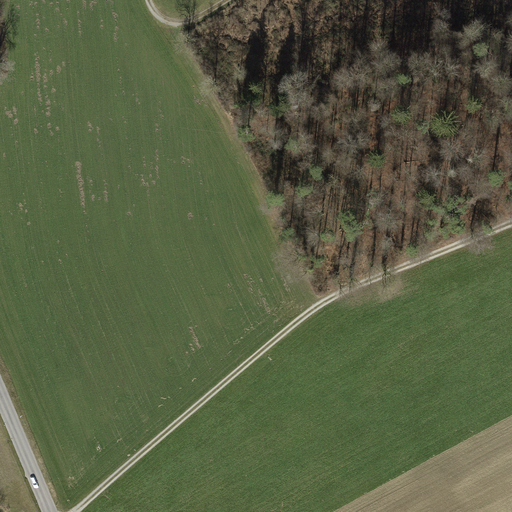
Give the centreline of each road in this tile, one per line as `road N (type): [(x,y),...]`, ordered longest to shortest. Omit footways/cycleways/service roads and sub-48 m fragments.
road 1 (track): [(71,511),(315,306)]
road 2 (track): [(168,24),(315,306)]
road 3 (track): [(315,306),(511,222)]
road 4 (tertiary): [(0,393),(50,511)]
